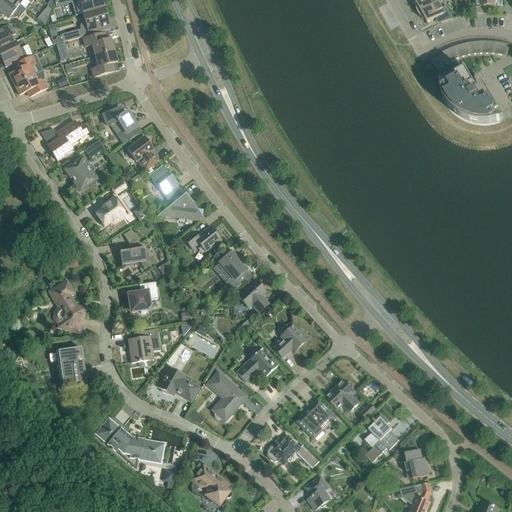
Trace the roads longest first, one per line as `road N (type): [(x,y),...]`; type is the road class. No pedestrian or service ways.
road 1 (residential): [(11,117),(20,143),(97,255),(117,388),(233,456)]
road 2 (residential): [(343,345),(242,234),(134,83)]
road 3 (residential): [(452,511),(460,476),(451,449),(343,345)]
road 4 (tertiary): [(328,250),(276,188),(232,111)]
road 5 (residential): [(233,456),(343,345)]
road 6 (residential): [(11,117),(134,83)]
